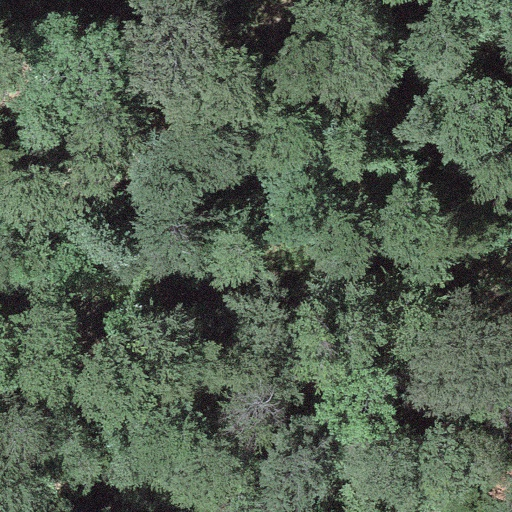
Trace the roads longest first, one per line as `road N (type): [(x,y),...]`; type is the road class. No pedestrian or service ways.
road 1 (track): [(0,282),(169,291),(329,262),(419,267),(511,253)]
road 2 (track): [(0,207),(36,195),(120,134),(280,0)]
